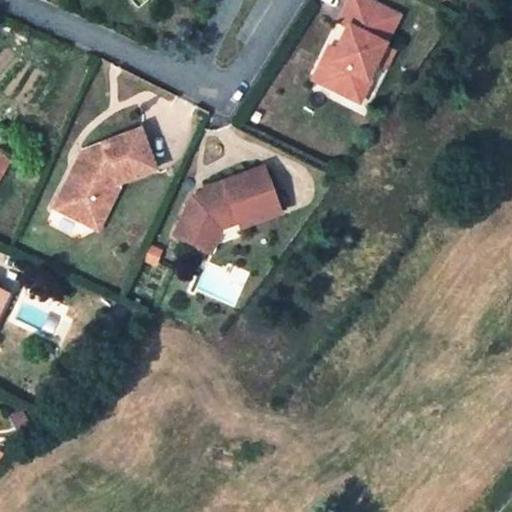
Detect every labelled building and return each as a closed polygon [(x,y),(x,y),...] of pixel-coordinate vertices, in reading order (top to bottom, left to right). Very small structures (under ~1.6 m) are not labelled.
[(336,51),(319,84),(359,103),(370,81),(367,80),(399,16),(366,0),(349,0),(339,22),(348,27),(336,51)] [(336,51),(329,47),(313,81),(319,84),(336,51)] [(141,129),(84,152),(89,166),(82,169),(80,173),(75,170),(55,209),(87,225),(103,196),(122,188),(120,184),(156,169),(141,129)] [(0,178),(12,158),(0,151),(0,178)] [(209,234),(222,229),(239,223),(241,228),(282,213),(264,167),(204,189),(208,199),(189,206),(176,236),(202,248),(209,234)] [(103,196),(87,225),(99,231),(122,188),(103,196)] [(202,248),(211,252),(222,229),(209,234),(202,248)] [(0,312),(10,289),(0,284),(0,312)]
